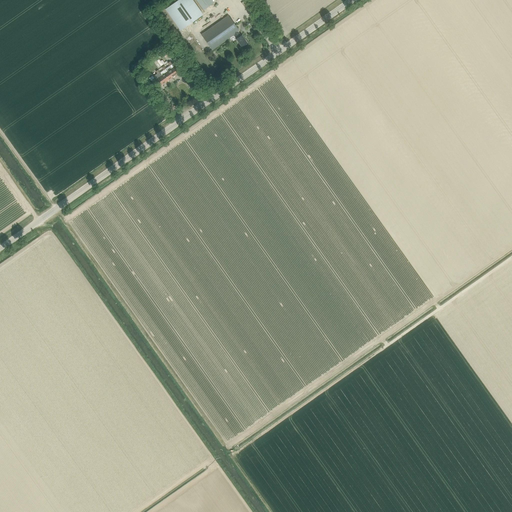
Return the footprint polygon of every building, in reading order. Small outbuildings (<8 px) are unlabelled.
[(191,0),(180,0),(165,11),(179,31),(202,14),(191,0)] [(195,0),(203,11),(213,3),(211,0),(195,0)] [(241,47),(247,43),(241,35),(240,36),(237,32),(238,31),(228,16),(201,34),(211,50),(234,34),(237,38),(236,39),(241,47)] [(178,73),(173,67),(171,64),(172,64),(170,61),(167,63),(171,68),(168,71),(172,77),(178,73)] [(167,71),(166,69),(163,65),(161,67),(163,70),(160,73),(166,81),(172,77),(168,71),(167,71)] [(160,73),(158,70),(155,71),(157,74),(153,76),(155,80),(160,86),(166,81),(160,73)]
